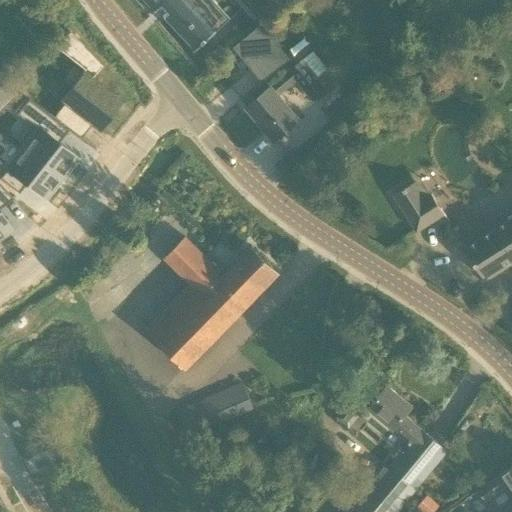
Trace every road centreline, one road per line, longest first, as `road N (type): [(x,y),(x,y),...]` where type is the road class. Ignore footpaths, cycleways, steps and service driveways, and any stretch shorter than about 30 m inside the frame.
road 1 (tertiary): [(511,374),(478,341),(249,181),(175,97)]
road 2 (residential): [(0,291),(78,222),(175,97)]
road 3 (tertiary): [(175,97),(93,0)]
